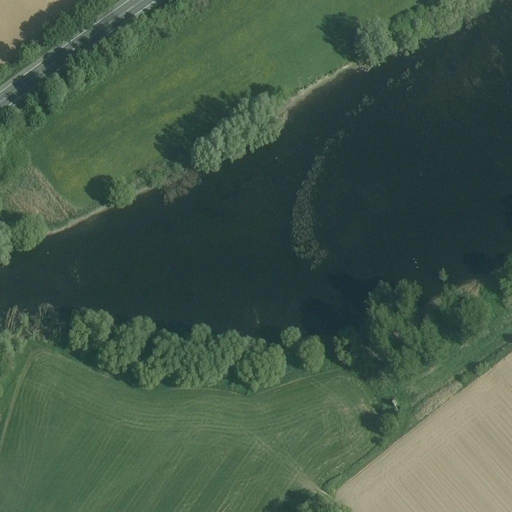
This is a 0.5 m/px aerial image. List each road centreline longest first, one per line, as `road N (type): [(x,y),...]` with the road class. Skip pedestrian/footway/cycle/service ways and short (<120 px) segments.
road 1 (primary): [(147,0),(0,107)]
road 2 (track): [(343,511),(332,500),(336,486),(406,432),(410,409),(391,378)]
